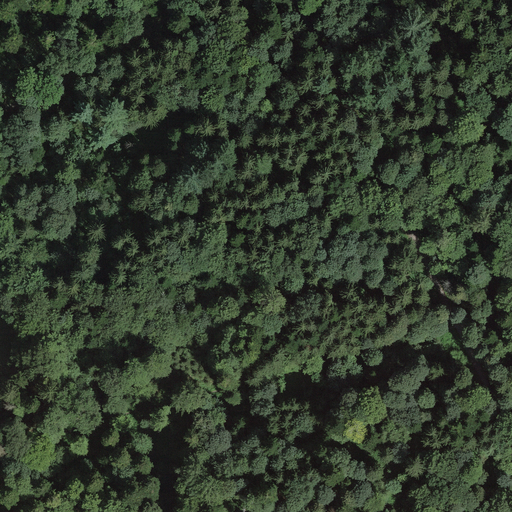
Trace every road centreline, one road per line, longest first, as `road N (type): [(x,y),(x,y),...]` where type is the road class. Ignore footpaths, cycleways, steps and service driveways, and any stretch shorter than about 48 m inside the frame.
road 1 (track): [(458,325),(296,0)]
road 2 (track): [(458,325),(511,447)]
